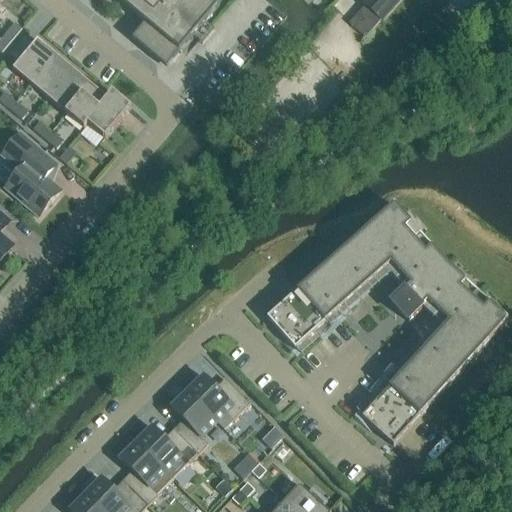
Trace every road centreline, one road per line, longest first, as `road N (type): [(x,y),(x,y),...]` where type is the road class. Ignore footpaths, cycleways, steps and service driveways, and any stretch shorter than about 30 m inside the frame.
road 1 (residential): [(0,316),(177,108),(51,0)]
road 2 (residential): [(31,511),(113,421),(229,318)]
road 3 (residential): [(379,511),(399,489),(229,318)]
